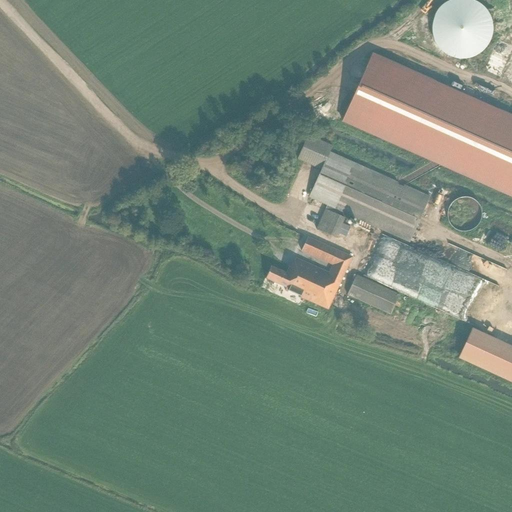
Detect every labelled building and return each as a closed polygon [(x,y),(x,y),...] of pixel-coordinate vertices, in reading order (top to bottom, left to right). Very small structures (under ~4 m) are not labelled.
[(478,54),(480,53),(482,51),(484,50),(485,48),(486,47),(487,45),(488,43),(489,43),(490,41),(491,39),(491,37),(492,35),(492,33),(492,31),(492,30),(493,28),(492,26),(492,24),(492,23),(492,21),(491,19),(490,17),(489,14),(488,12),(487,11),(485,8),(484,7),(482,6),(481,4),(479,3),(477,2),(475,1),(473,0),(472,0),(451,0),(449,1),(447,2),(446,3),(444,4),(443,5),(441,7),(440,8),(438,10),(437,11),(436,13),(435,15),(435,17),(434,18),(433,20),(433,21),(433,23),(432,24),(432,26),(432,28),(432,29),(432,31),(433,34),(433,36),(434,38),(434,40),(435,41),(437,44),(438,46),(439,47),(441,49),(442,51),(444,52),(445,53),(447,54),(450,56),(452,56),(454,57),(456,58),(458,58),(461,58),(463,58),(465,58),(468,58),(470,57),(472,57),(475,56),(476,55),(478,54)] [(486,62),(503,68),(511,46),(494,40),(486,62)] [(511,117),(372,55),(343,121),(511,196),(511,117)] [(321,170),(329,152),(332,146),(308,135),(297,160),(321,170)] [(329,152),(321,170),(308,198),(326,206),(316,229),(336,238),(344,218),(346,214),(409,242),(429,196),(354,163),(329,152)] [(473,200),(472,199),(470,198),(469,198),(468,198),(467,197),(464,197),(463,197),(462,197),(460,198),(459,198),(457,199),(455,200),(453,201),(453,202),(452,202),(451,204),(450,205),(449,205),(449,207),(448,208),(448,209),(447,210),(447,211),(447,212),(447,214),(447,215),(447,216),(447,217),(447,218),(448,220),(448,221),(449,222),(449,223),(450,224),(451,225),(453,227),(454,228),(456,229),(458,230),(459,231),(461,231),(462,231),(463,231),(464,231),(465,231),(466,231),(468,231),(470,230),(471,230),(472,230),(473,229),(474,228),(475,227),(476,227),(477,226),(478,224),(479,223),(479,222),(480,221),(480,219),(481,218),(481,217),(481,216),(481,215),(481,213),(481,212),(481,211),(481,210),(480,209),(480,208),(479,206),(479,205),(478,204),(477,203),(476,202),(475,201),(474,200),(473,200)] [(328,310),(352,257),(308,237),(302,251),(333,265),(330,273),(296,258),(292,267),(290,266),(287,273),(272,266),(266,278),(287,288),(285,291),(328,310)] [(499,287),(505,270),(481,260),(474,277),(499,287)] [(390,314),(399,295),(357,275),(348,295),(390,314)] [(458,365),(511,387),(511,350),(471,333),(458,365)] [(495,390),(498,382),(459,366),(456,373),(495,390)]
